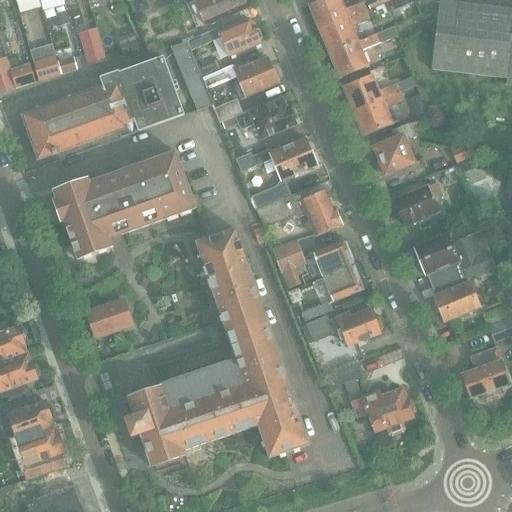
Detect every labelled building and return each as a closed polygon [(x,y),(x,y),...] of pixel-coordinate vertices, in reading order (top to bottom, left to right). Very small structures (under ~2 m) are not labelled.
[(38,0),(42,11),(65,5),(63,0),(38,0)] [(144,0),(141,0),(133,3),(137,15),(144,12),(147,6),(144,0)] [(246,5),(248,2),(247,0),(200,0),(187,5),(197,28),(219,19),(247,7),(246,5)] [(322,0),(310,5),(320,31),(367,11),(363,2),(344,10),(340,0),(322,0)] [(412,0),(399,0),(391,3),(395,12),(414,4),(412,0)] [(511,10),(440,1),(438,20),(432,70),(506,79),(506,85),(511,85),(511,10)] [(65,11),(55,14),(58,26),(68,23),(65,11)] [(320,31),(330,55),(358,44),(358,43),(351,28),(370,20),(367,11),(320,31)] [(201,36),(187,42),(187,43),(190,51),(205,45),(211,42),(212,43),(221,38),(230,58),(261,44),(260,42),(262,39),(259,31),(256,29),(254,27),(253,28),(249,20),(219,33),(217,29),(208,33),(201,36)] [(362,52),(380,44),(399,36),(395,28),(377,35),(358,43),(358,44),(330,55),(340,79),(368,68),(362,52)] [(134,32),(117,38),(123,55),(140,49),(134,32)] [(163,51),(161,41),(146,45),(149,54),(163,51)] [(187,84),(202,78),(198,69),(190,51),(187,43),(172,48),(187,84)] [(101,45),(84,50),(89,67),(106,62),(101,45)] [(54,56),(33,62),(39,82),(60,76),(54,56)] [(61,76),(78,70),(74,57),(57,62),(61,76)] [(139,133),(185,117),(164,59),(120,74),(119,73),(101,79),(104,88),(24,117),(39,160),(136,126),(139,133)] [(233,65),(222,70),(202,78),(207,90),(237,77),(240,83),(236,85),(242,100),(279,85),(278,83),(279,78),(276,72),(272,70),(267,60),(249,67),(248,64),(235,69),(233,65)] [(202,78),(222,70),(218,61),(198,69),(202,78)] [(7,62),(0,64),(0,87),(2,92),(15,88),(9,71),(7,62)] [(30,64),(9,71),(15,88),(16,90),(36,84),(30,64)] [(354,112),(400,93),(415,86),(412,78),(378,92),(371,77),(344,88),(354,112)] [(202,78),(187,84),(197,111),(214,106),(207,90),(202,78)] [(404,102),(400,93),(354,112),(364,137),(392,126),(385,110),(404,102)] [(260,141),(295,126),(294,124),(297,120),(293,111),(288,110),(284,100),(268,107),(267,104),(243,114),(236,118),(242,132),(255,127),(260,141)] [(238,101),(215,111),(221,124),(222,124),(236,118),(243,114),(238,101)] [(423,104),(414,108),(418,119),(428,114),(423,104)] [(405,141),(414,137),(409,124),(391,131),(394,139),(372,147),(384,176),(414,164),(405,141)] [(281,181),(316,167),(305,140),(271,154),(270,151),(253,157),(251,154),(236,160),(241,174),(273,160),(281,181)] [(451,151),(461,175),(481,167),(476,156),(470,142),(451,151)] [(54,202),(62,224),(65,223),(79,261),(113,249),(107,231),(119,227),(122,236),(196,210),(176,154),(90,184),(89,181),(54,193),(57,201),(54,202)] [(432,198),(441,195),(437,184),(429,187),(428,186),(393,200),(397,211),(395,214),(398,222),(402,222),(404,226),(437,213),(432,198)] [(253,200),(258,211),(283,201),(278,189),(253,200)] [(258,211),(256,211),(263,229),(295,216),(297,220),(306,216),(315,238),(341,227),(326,191),(308,199),(305,192),(283,201),(258,211)] [(476,219),(463,224),(467,234),(480,228),(476,219)] [(270,459),(309,445),(237,231),(197,244),(236,361),(161,386),(162,388),(128,400),(135,418),(126,421),(132,439),(141,436),(152,468),(186,456),(185,451),(259,426),(270,459)] [(494,267),(486,248),(480,232),(452,244),(449,235),(415,249),(425,274),(430,272),(439,295),(468,283),(466,279),(494,267)] [(313,255),(323,279),(357,265),(347,241),(313,255)] [(293,270),(304,266),(294,242),(270,251),(285,287),(297,282),(293,270)] [(366,289),(357,265),(323,279),(333,303),(366,289)] [(479,308),(470,287),(468,283),(439,295),(434,297),(444,322),(479,308)] [(97,340),(133,327),(123,301),(88,313),(97,340)] [(333,311),(330,302),(301,314),(304,323),(333,311)] [(488,328),(511,318),(511,303),(511,304),(483,316),(488,328)] [(380,332),(382,326),(380,320),(374,318),(371,309),(351,317),(349,313),(331,320),(329,316),(307,325),(314,343),(341,332),(347,348),(381,335),(380,332)] [(495,345),(511,337),(511,319),(488,329),(495,345)] [(0,364),(28,354),(24,343),(26,339),(23,331),(19,330),(18,328),(11,331),(8,321),(0,323),(0,364)] [(499,399),(501,395),(499,388),(509,384),(496,349),(471,359),(476,371),(461,376),(470,399),(480,395),(482,401),(488,403),(499,399)] [(0,393),(5,392),(9,403),(30,395),(27,385),(37,381),(36,377),(39,374),(36,366),(32,366),(28,354),(0,364),(0,393)] [(402,423),(414,419),(407,400),(406,400),(402,390),(381,398),(378,392),(361,398),(354,381),(362,378),(356,363),(332,372),(337,387),(345,384),(351,402),(350,402),(356,419),(367,414),(374,433),(386,428),(388,434),(393,438),(403,434),(404,429),(402,423)] [(9,403),(0,405),(0,412),(2,419),(0,419),(0,427),(7,446),(7,445),(7,446),(54,429),(51,419),(53,414),(50,406),(46,405),(45,403),(35,407),(30,395),(9,403)] [(54,429),(7,446),(9,451),(21,447),(27,465),(22,467),(26,479),(42,474),(66,466),(61,454),(63,454),(63,452),(66,449),(63,441),(58,439),(54,429)] [(29,511),(84,511),(75,486),(26,503),(29,511)] [(16,511),(13,501),(1,505),(3,511),(16,511)]
